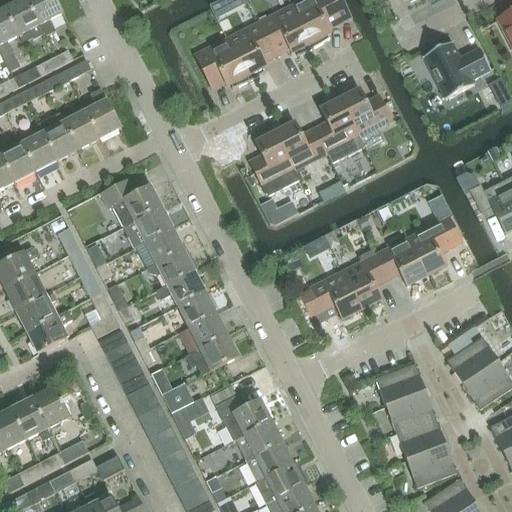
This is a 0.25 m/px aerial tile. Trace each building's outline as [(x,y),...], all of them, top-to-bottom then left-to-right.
[(19,37),(23,46),(45,35),(40,26),(40,27),(25,0),(23,0),(4,10),(18,38),(19,37)] [(45,35),(46,38),(56,32),(50,21),(61,16),(52,0),(25,0),(40,27),(40,26),(45,35)] [(308,0),(291,9),(313,51),(318,48),(324,45),(329,42),(326,38),(330,35),(328,31),(350,20),(339,0),(308,0)] [(313,51),(291,9),(259,26),(276,58),(288,52),(290,56),(294,54),(296,59),(302,56),(308,54),(313,51)] [(511,9),(505,13),(504,18),(497,21),(511,50),(511,9)] [(0,55),(2,60),(12,55),(7,44),(18,38),(4,10),(0,11),(0,55)] [(259,78),(264,75),(261,71),(265,69),(263,64),(276,58),(259,26),(227,42),(248,85),(254,82),(259,78)] [(230,87),(231,92),(237,90),(243,87),(248,85),(227,42),(194,59),(211,91),(223,85),(226,89),(230,87)] [(423,60),(445,102),(474,87),(472,83),(491,73),(479,51),(460,61),(452,45),(423,60)] [(61,69),(67,66),(74,62),(69,52),(56,59),(61,69)] [(56,59),(35,70),(40,80),(61,69),(56,59)] [(69,84),(91,73),(86,62),(64,74),(69,84)] [(40,80),(35,70),(14,81),(20,91),(40,80)] [(64,74),(42,85),(47,96),(69,84),(64,74)] [(14,81),(14,80),(0,86),(0,100),(19,90),(14,81)] [(511,102),(501,81),(489,87),(500,110),(511,103),(511,102)] [(42,85),(21,96),(26,107),(47,96),(42,85)] [(96,108),(85,114),(99,142),(120,131),(106,103),(101,93),(100,92),(91,97),(96,108)] [(366,106),(360,93),(340,103),(358,139),(391,123),(379,99),(366,106)] [(21,96),(0,107),(5,117),(26,107),(21,96)] [(321,147),(326,156),(331,166),(364,150),(358,139),(340,103),(320,113),(327,126),(314,133),(321,147)] [(85,114),(63,125),(77,153),(99,142),(85,114)] [(38,128),(42,136),(54,161),(56,164),(77,153),(63,125),(59,117),(38,128)] [(295,126),(275,136),(294,173),(326,156),(321,147),(314,133),(302,139),(295,126)] [(42,136),(20,147),(35,175),(56,164),(54,161),(42,136)] [(299,183),(294,173),(275,136),(255,146),(262,159),(249,166),(267,199),(299,183)] [(20,147),(0,156),(0,159),(13,186),(35,175),(20,147)] [(0,192),(13,186),(0,159),(0,192)] [(478,189),(473,179),(467,177),(459,181),(466,195),(469,193),(471,193),(478,189)] [(511,179),(503,184),(511,202),(511,179)] [(129,182),(101,195),(109,212),(112,210),(123,231),(161,211),(150,190),(136,197),(129,182)] [(511,234),(511,202),(503,184),(486,193),(483,187),(478,189),(471,193),(469,193),(481,216),(491,211),(505,238),(511,234)] [(276,228),(297,217),(291,205),(277,213),(271,202),(260,208),(269,226),(276,228)] [(161,211),(123,231),(134,251),(144,246),(144,247),(172,232),(161,211)] [(453,219),(449,211),(435,218),(439,226),(453,219)] [(407,243),(426,279),(445,269),(439,256),(462,244),(450,220),(407,243)] [(70,232),(58,238),(68,259),(81,253),(70,232)] [(172,232),(144,247),(155,268),(183,254),(172,232)] [(406,289),(426,279),(407,243),(375,259),(386,282),(399,276),(406,289)] [(86,249),(97,271),(106,267),(95,245),(86,249)] [(32,250),(0,267),(0,285),(4,293),(34,277),(28,265),(37,260),(32,250)] [(146,273),(148,277),(156,279),(160,278),(166,289),(194,275),(197,274),(197,270),(193,263),(191,262),(186,252),(183,254),(155,268),(146,273)] [(356,259),(360,266),(342,276),(361,312),(381,302),(374,289),(386,282),(375,259),(371,252),(356,259)] [(81,253),(68,259),(79,281),(91,274),(81,253)] [(97,271),(103,282),(112,277),(106,267),(97,271)] [(91,274),(79,281),(90,302),(102,296),(91,274)] [(194,275),(166,289),(156,294),(161,303),(171,298),(177,311),(205,296),(194,275)] [(361,312),(342,276),(310,292),(322,316),(334,309),(341,322),(361,312)] [(34,277),(4,293),(15,314),(46,298),(34,277)] [(108,293),(118,314),(129,308),(118,288),(108,293)] [(46,298),(15,314),(26,336),(57,320),(56,318),(50,306),(57,302),(54,296),(47,300),(46,298)] [(102,296),(90,302),(102,326),(105,324),(114,319),(102,296)] [(205,296),(177,311),(188,332),(216,318),(205,296)] [(320,318),(312,303),(301,309),(308,324),(320,318)] [(129,308),(118,314),(124,326),(135,320),(129,308)] [(57,320),(26,336),(37,357),(68,341),(61,328),(73,322),(69,313),(57,320)] [(188,332),(199,353),(227,339),(216,318),(188,332)] [(102,326),(92,331),(97,341),(120,329),(114,319),(105,324),(102,326)] [(120,333),(99,344),(105,354),(126,343),(120,333)] [(469,341),(466,336),(449,347),(455,358),(466,351),(472,346),(469,341)] [(135,344),(141,356),(151,351),(145,339),(135,344)] [(199,353),(189,358),(200,380),(210,375),(238,360),(227,339),(199,353)] [(452,373),(463,388),(498,365),(482,340),(472,346),(466,351),(446,364),(452,373)] [(105,355),(104,355),(110,366),(132,354),(127,344),(126,344),(105,355)] [(146,367),(157,362),(151,351),(141,356),(146,367)] [(132,354),(110,366),(116,377),(138,365),(132,354)] [(138,365),(116,377),(121,387),(143,376),(138,365)] [(511,391),(511,385),(498,365),(463,388),(473,404),(479,413),(511,391)] [(419,378),(415,367),(375,383),(386,410),(426,395),(419,378)] [(143,376),(121,387),(127,398),(128,398),(149,387),(143,376)] [(128,398),(133,409),(156,397),(150,387),(128,398)] [(184,387),(162,398),(172,416),(194,405),(184,387)] [(49,431),(70,420),(54,390),(33,401),(48,431),(49,431)] [(426,395),(386,410),(396,437),(436,422),(426,395)] [(133,409),(139,419),(161,408),(156,397),(133,409)] [(240,397),(215,410),(226,433),(233,445),(236,444),(243,440),(272,425),(260,403),(246,410),(240,397)] [(11,412),(27,442),(39,436),(43,443),(53,438),(49,431),(48,431),(33,401),(11,412)] [(207,424),(179,436),(184,447),(221,431),(208,402),(199,406),(207,424)] [(139,419),(144,430),(167,419),(161,408),(139,419)] [(11,412),(0,417),(0,442),(6,453),(27,442),(11,412)] [(503,457),(511,452),(511,418),(490,430),(495,440),(494,440),(503,457)] [(144,430),(150,442),(172,431),(167,419),(144,430)] [(436,422),(396,437),(406,464),(446,449),(436,422)] [(236,444),(246,465),(282,446),(272,425),(243,440),(236,444)] [(150,442),(156,453),(178,441),(172,431),(150,442)] [(156,453),(161,463),(183,452),(178,441),(156,453)] [(66,467),(88,455),(82,443),(60,455),(66,467)] [(246,465),(257,486),(293,467),(282,446),(246,465)] [(452,466),(453,466),(446,449),(406,464),(417,492),(456,476),(452,466)] [(161,463),(167,474),(189,463),(183,452),(161,463)] [(511,452),(503,457),(511,474),(511,452)] [(60,455),(39,466),(45,478),(66,467),(60,455)] [(118,459),(96,470),(103,483),(124,472),(118,459)] [(98,475),(97,472),(92,461),(69,473),(76,486),(98,475)] [(167,474),(172,485),(194,474),(189,463),(167,474)] [(39,466),(18,477),(24,489),(45,478),(39,466)] [(298,476),(293,467),(257,486),(255,487),(266,508),(304,489),(307,487),(307,483),(304,477),(301,475),(298,476)] [(201,473),(207,485),(217,480),(211,468),(201,473)] [(48,484),(55,497),(76,486),(69,473),(48,484)] [(172,485),(178,495),(199,485),(194,474),(172,485)] [(24,489),(18,477),(0,485),(0,493),(3,500),(24,489)] [(207,485),(212,496),(222,491),(217,480),(207,485)] [(465,492),(459,482),(424,506),(427,511),(468,511),(476,507),(466,492),(465,492)] [(27,495),(33,508),(55,497),(48,484),(27,495)] [(178,495),(183,505),(204,494),(199,485),(178,495)] [(310,511),(315,510),(304,489),(266,508),(268,511),(310,511)] [(204,494),(183,505),(186,511),(192,511),(209,504),(204,494)] [(9,511),(25,511),(33,508),(27,495),(6,506),(9,511)] [(89,509),(90,511),(117,511),(110,498),(97,505),(93,497),(84,501),(88,509),(89,509)] [(117,511),(144,511),(138,501),(117,511)]
